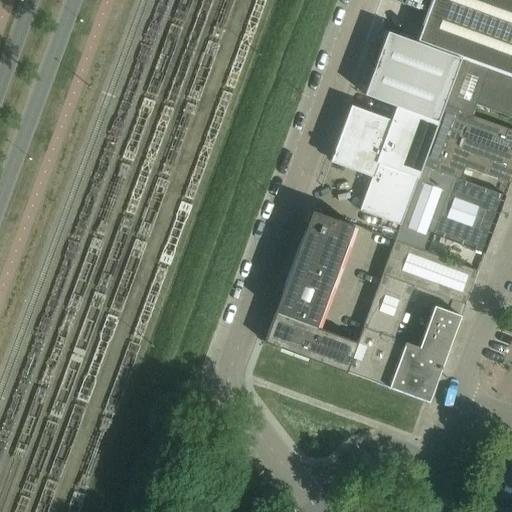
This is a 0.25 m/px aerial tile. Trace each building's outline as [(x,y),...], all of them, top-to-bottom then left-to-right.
[(511,0),(432,0),(417,42),(462,59),(462,60),(511,78),(511,0)] [(437,122),(460,60),(388,33),(364,96),(437,122)] [(511,118),(511,78),(462,60),(445,106),(458,112),(497,126),(501,114),(511,118)] [(422,166),(438,123),(396,108),(391,121),(351,106),(330,163),(372,178),(373,178),(378,165),(417,179),(422,166)] [(510,184),(511,177),(511,131),(497,126),(458,112),(436,172),(460,180),(465,168),(510,184)] [(400,227),(417,179),(378,165),(373,178),(372,178),(359,212),(400,227)] [(484,254),(505,197),(460,180),(436,172),(422,166),(417,179),(400,227),(395,242),(427,253),(433,235),(484,254)] [(353,227),(312,212),(275,312),(317,327),(353,227)] [(477,272),(427,253),(395,242),(383,275),(413,286),(465,305),(477,272)] [(383,275),(363,328),(394,339),(413,286),(383,275)] [(441,370),(460,317),(434,307),(419,348),(394,339),(363,328),(358,342),(317,327),(305,358),(390,389),(391,387),(425,399),(430,386),(435,388),(441,370)] [(275,312),(264,343),(305,358),(317,327),(275,312)]
